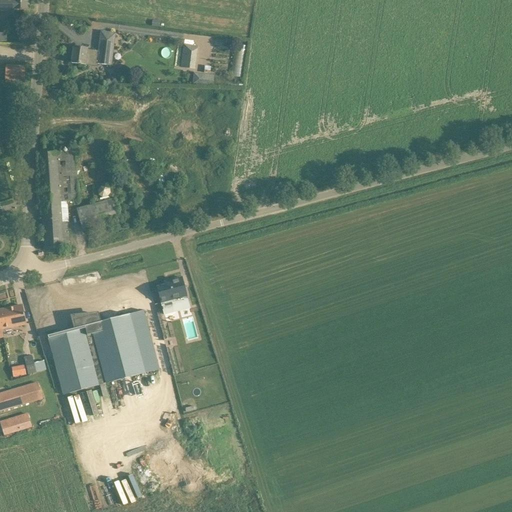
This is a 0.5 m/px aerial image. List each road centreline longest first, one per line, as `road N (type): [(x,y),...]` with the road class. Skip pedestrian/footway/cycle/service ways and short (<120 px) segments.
road 1 (unclassified): [(511,148),(26,272)]
road 2 (tertiary): [(26,272),(44,0)]
